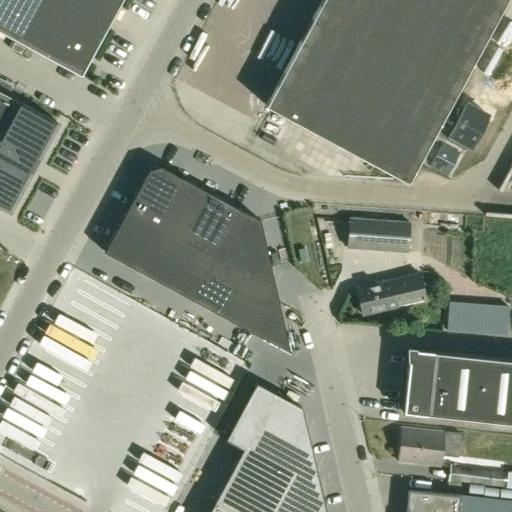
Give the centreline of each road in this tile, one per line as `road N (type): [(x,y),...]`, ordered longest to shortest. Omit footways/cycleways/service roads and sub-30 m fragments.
road 1 (unclassified): [(135,112),(273,181),(313,192),(477,191),(511,135)]
road 2 (unclassified): [(0,355),(135,112)]
road 3 (unclassified): [(371,511),(333,310)]
road 4 (unclassified): [(135,112),(194,0)]
